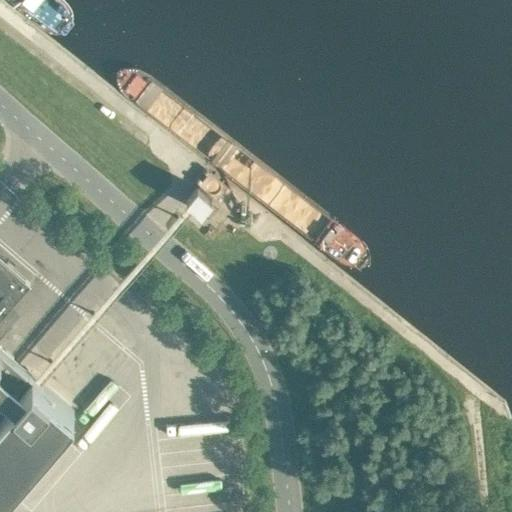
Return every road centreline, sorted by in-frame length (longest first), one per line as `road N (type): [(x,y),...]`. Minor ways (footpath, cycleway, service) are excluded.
road 1 (unclassified): [(289,511),(278,402),(260,350),(231,307),(0,104)]
road 2 (unknown): [(0,210),(130,315),(160,357),(164,382),(153,412),(98,478),(63,501),(9,511)]
